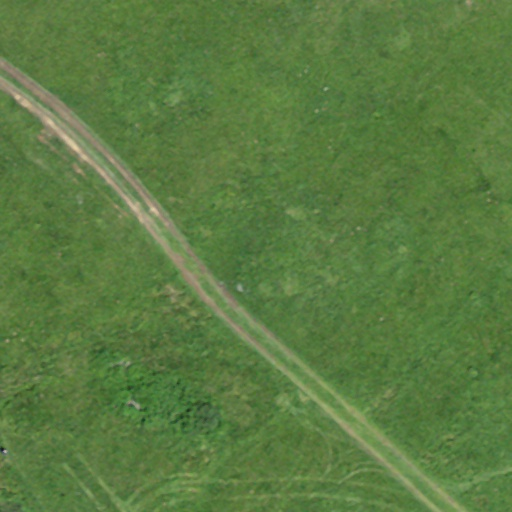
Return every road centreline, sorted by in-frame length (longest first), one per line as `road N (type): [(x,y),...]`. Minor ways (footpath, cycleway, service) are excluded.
road 1 (track): [(447,511),(405,482),(79,174),(0,128)]
road 2 (track): [(511,351),(329,354),(281,365)]
